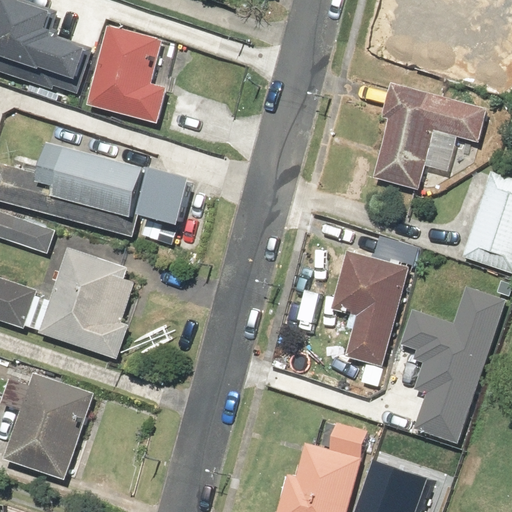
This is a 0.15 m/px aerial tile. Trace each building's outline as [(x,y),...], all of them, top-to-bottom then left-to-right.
[(59,39),(60,37),(54,35),(61,15),(15,0),(9,0),(0,26),(0,74),(80,102),(97,52),(59,39)] [(459,0),(508,12),(510,0),(459,0)] [(178,44),(115,33),(102,104),(166,115),(178,44)] [(417,88),(400,88),(379,174),(415,183),(429,126),(483,139),(491,105),(417,88)] [(163,171),(75,149),(62,196),(151,219),(163,171)] [(511,188),(488,181),(466,255),(511,269),(511,188)] [(60,232),(0,212),(0,238),(52,256),(60,232)] [(366,314),(354,354),(389,364),(419,262),(354,243),(336,305),(366,314)] [(135,325),(125,322),(138,286),(129,282),(133,270),(75,250),(58,299),(0,278),(0,322),(121,365),(135,325)] [(433,391),(420,423),(460,439),(511,302),(511,294),(473,280),(459,317),(423,304),(410,338),(424,343),(419,356),(433,361),(423,387),(433,391)] [(70,484),(100,396),(40,375),(35,389),(14,382),(5,408),(26,415),(9,464),(70,484)] [(345,511),(368,447),(302,425),(273,511),(345,511)] [(377,463),(357,511),(415,511),(427,482),(377,463)]
